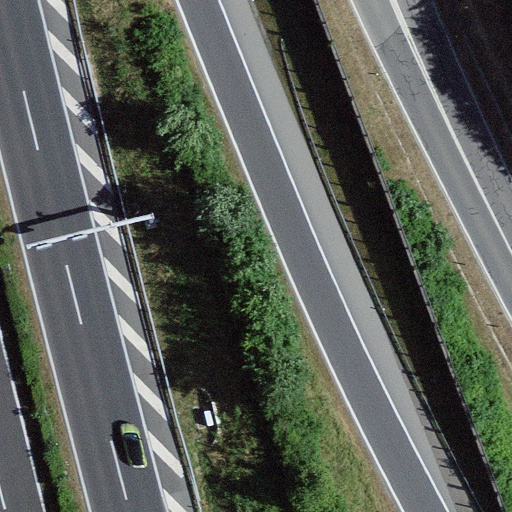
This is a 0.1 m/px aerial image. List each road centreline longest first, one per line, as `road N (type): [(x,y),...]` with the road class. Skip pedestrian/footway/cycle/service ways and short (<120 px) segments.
road 1 (motorway): [(428,511),(318,288),(198,0)]
road 2 (motorway): [(131,511),(2,0)]
road 3 (primary): [(511,249),(394,0)]
